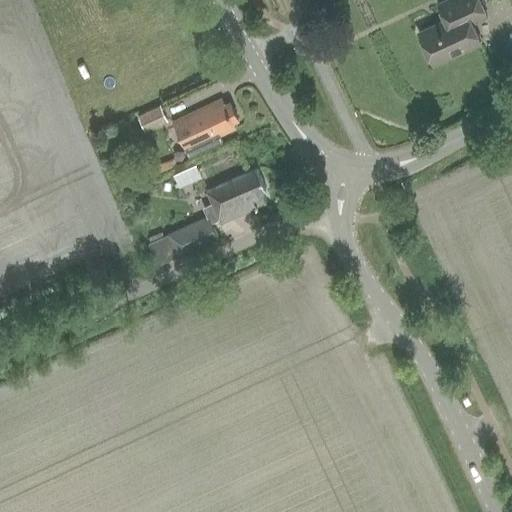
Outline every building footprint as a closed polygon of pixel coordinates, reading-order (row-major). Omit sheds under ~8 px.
[(452,0),(435,8),(443,23),(418,36),(433,67),(480,44),(472,25),(487,18),(477,0),(452,0)] [(226,105),(223,99),(175,122),(184,142),(190,154),(224,138),(223,135),(237,129),(234,122),(239,120),(231,102),(226,105)] [(162,105),(140,115),(147,131),(169,121),(162,105)] [(175,157),(158,165),(161,172),(178,164),(175,157)] [(185,170),(191,182),(202,177),(196,165),(185,170)] [(162,262),(181,254),(219,237),(213,222),(221,218),(223,222),(268,201),(263,190),(267,188),(259,168),(209,191),(215,203),(205,207),(210,218),(153,243),(162,262)] [(121,176),(114,179),(119,192),(131,187),(129,180),(121,176)]
